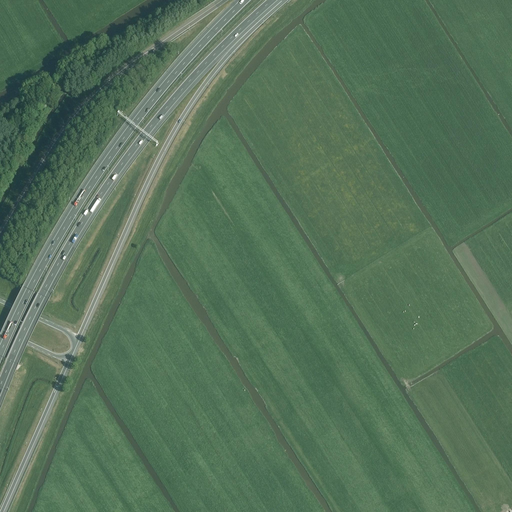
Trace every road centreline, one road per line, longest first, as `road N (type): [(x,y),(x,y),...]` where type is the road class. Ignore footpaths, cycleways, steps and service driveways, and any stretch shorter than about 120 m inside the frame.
road 1 (motorway): [(0,389),(98,200),(166,109),(241,29)]
road 2 (motorway): [(244,0),(153,100),(88,188),(0,354)]
road 3 (motorway): [(76,341),(160,156),(241,29)]
road 4 (motorway): [(225,0),(92,98),(0,236)]
road 5 (motorway): [(2,511),(69,358)]
